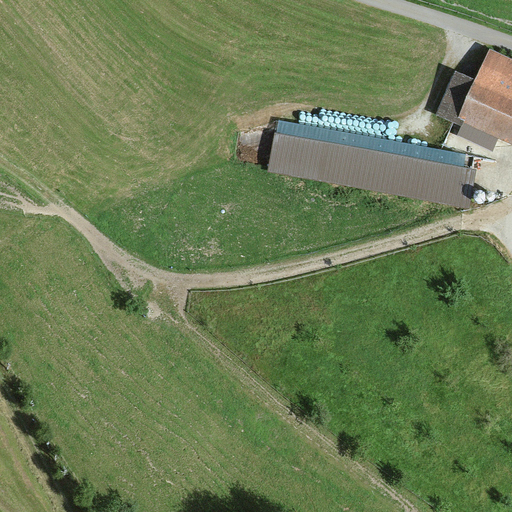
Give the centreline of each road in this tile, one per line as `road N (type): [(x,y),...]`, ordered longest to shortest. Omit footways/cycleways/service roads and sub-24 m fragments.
road 1 (track): [(0,160),(129,258),(183,281),(272,272),(510,212)]
road 2 (track): [(70,511),(0,379)]
road 3 (track): [(511,46),(380,0)]
